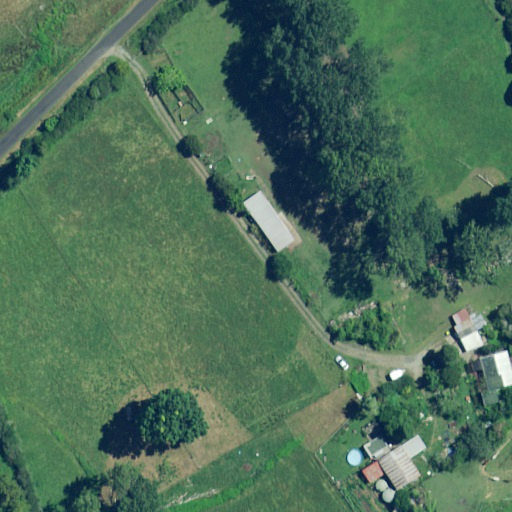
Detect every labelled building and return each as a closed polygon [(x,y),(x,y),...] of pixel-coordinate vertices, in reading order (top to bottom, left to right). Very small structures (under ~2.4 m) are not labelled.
[(258,190),(240,203),(276,255),(295,242),(258,190)] [(455,325),(451,327),(466,355),(483,345),(476,332),(487,326),(478,309),(467,315),(464,309),(450,316),(455,325)] [(511,370),(510,371),(504,351),(477,359),(481,373),(476,375),(484,405),(498,401),(495,390),(511,384),(511,370)] [(424,448),(416,436),(376,461),(395,491),(418,476),(407,459),(424,448)] [(395,495),(387,488),(379,497),(386,504),(395,495)]
